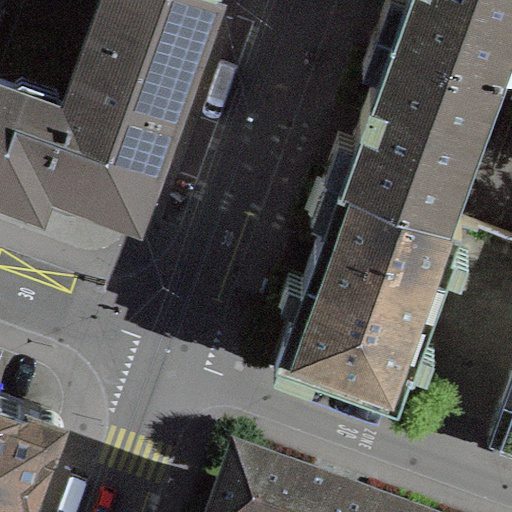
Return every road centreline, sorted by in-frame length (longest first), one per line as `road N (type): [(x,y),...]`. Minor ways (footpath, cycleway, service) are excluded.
road 1 (residential): [(298,0),(165,357)]
road 2 (residential): [(511,490),(165,357)]
road 3 (residential): [(165,357),(0,297)]
road 4 (residential): [(165,357),(110,511)]
